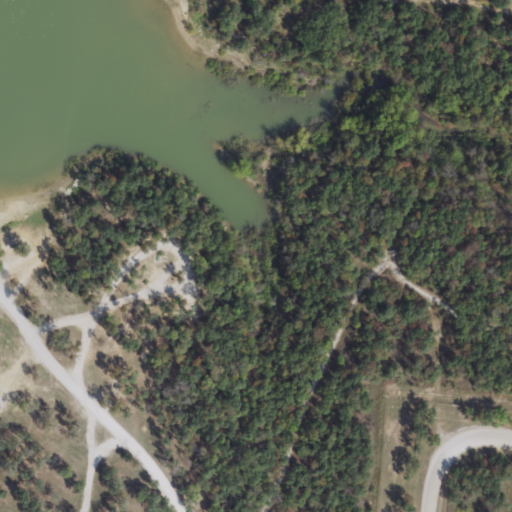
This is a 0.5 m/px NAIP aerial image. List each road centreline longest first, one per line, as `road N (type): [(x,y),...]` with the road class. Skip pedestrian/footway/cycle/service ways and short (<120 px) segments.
road 1 (residential): [(0,308),(157,473),(173,511)]
road 2 (residential): [(511,7),(309,1)]
road 3 (residential): [(511,434),(488,431),(435,457),(429,511)]
